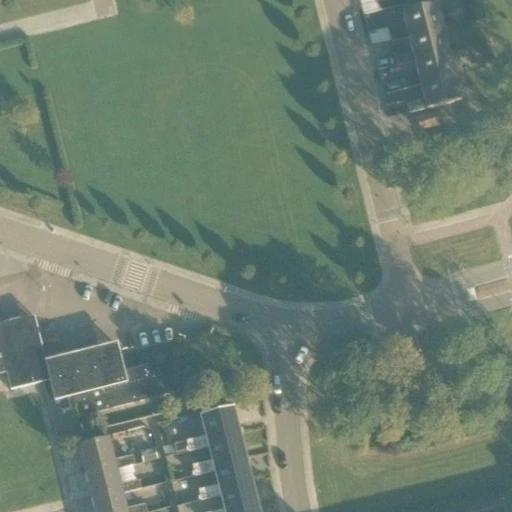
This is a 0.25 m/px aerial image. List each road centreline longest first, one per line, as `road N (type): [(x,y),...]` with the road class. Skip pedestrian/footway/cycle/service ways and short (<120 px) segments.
road 1 (residential): [(406,311),(329,0)]
road 2 (tertiary): [(288,327),(0,232)]
road 3 (unclassified): [(298,511),(288,327)]
road 4 (tertiary): [(406,311),(343,327),(288,327)]
